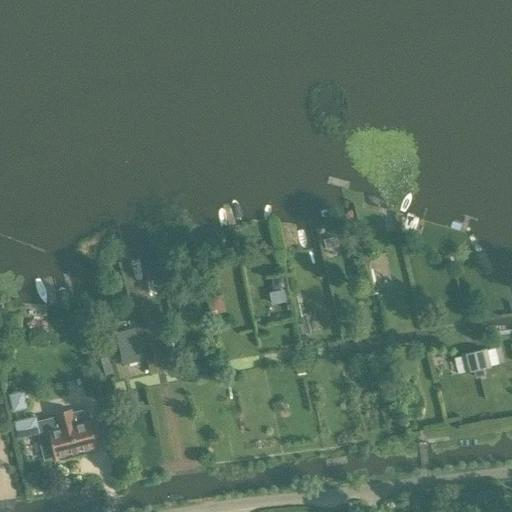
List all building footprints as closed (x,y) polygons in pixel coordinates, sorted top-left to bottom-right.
[(338,247),(336,238),(323,241),(325,250),(338,247)] [(272,290),(274,303),(287,301),(285,288),(272,290)] [(422,315),(424,328),(437,326),(435,313),(422,315)] [(116,333),(124,365),(142,361),(135,329),(116,333)] [(472,372),(474,377),(484,375),(482,368),(487,367),(484,352),(464,357),(468,373),(472,372)] [(22,391),(8,395),(13,411),(27,408),(22,391)] [(14,422),(18,439),(38,434),(45,460),(54,458),(55,462),(97,452),(87,409),(72,413),(71,411),(55,414),(56,417),(36,423),(35,416),(14,422)]
